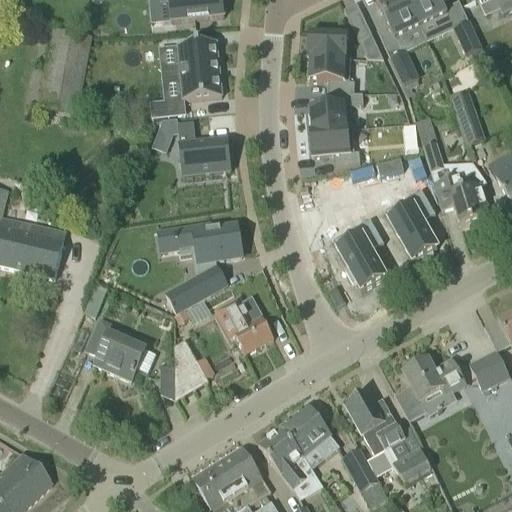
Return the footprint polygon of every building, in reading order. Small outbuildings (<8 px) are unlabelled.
[(160,0),(161,10),(170,9),(171,25),(224,22),(222,0),(160,0)] [(420,32),(404,0),(385,0),(374,5),(398,55),(410,49),(405,39),(420,32)] [(404,0),(420,32),(434,25),(439,36),(451,30),(437,0),(404,0)] [(502,20),(511,15),(511,0),(471,0),(476,8),(492,0),(502,20)] [(365,13),(352,20),(363,43),(376,37),(365,13)] [(481,55),(468,28),(453,35),(466,62),(481,55)] [(53,33),(37,114),(77,122),(82,93),(94,96),(102,55),(90,53),(92,41),(53,33)] [(309,39),(308,64),(309,64),(309,63),(345,64),(345,63),(346,41),(309,39)] [(216,47),(177,51),(183,106),(221,103),(216,47)] [(418,85),(405,57),(389,65),(402,92),(418,85)] [(309,64),(308,87),(328,87),(327,100),(353,100),(354,88),(349,88),(350,64),(345,63),(345,64),(309,63),(309,64)] [(450,105),(467,151),(484,145),(467,99),(450,105)] [(328,113),(309,115),(311,138),(311,139),(352,135),(350,112),(363,110),(362,100),(353,100),(327,100),(328,113)] [(152,123),(175,121),(174,107),(150,110),(152,123)] [(416,127),(431,176),(444,172),(430,123),(416,127)] [(193,128),(177,130),(182,182),(230,177),(227,145),(195,148),(193,128)] [(311,138),(310,138),(312,162),(332,160),(334,176),(359,170),(358,158),(354,158),(352,135),(311,139),(311,138)] [(495,182),(511,212),(511,162),(510,159),(489,171),(495,182)] [(464,194),(460,181),(434,189),(442,216),(453,212),(459,231),(490,222),(480,190),(464,194)] [(0,194),(0,272),(54,285),(65,239),(0,224),(7,196),(0,194)] [(435,220),(421,196),(384,217),(413,267),(417,265),(419,268),(434,260),(432,256),(436,254),(421,228),(435,220)] [(383,249),(369,225),(333,246),(347,272),(344,274),(352,289),(356,287),(361,297),(385,283),(370,257),(383,249)] [(216,228),(174,235),(178,263),(195,260),(197,270),(241,262),(235,231),(217,234),(216,228)] [(120,235),(108,272),(120,275),(116,288),(128,292),(140,255),(143,245),(131,241),(132,239),(120,235)] [(200,281),(165,300),(175,319),(211,300),(200,281)] [(96,290),(84,319),(95,324),(107,295),(96,290)] [(234,342),(244,360),(273,345),(262,325),(252,330),(239,305),(216,317),(230,343),(234,342)] [(511,351),(511,317),(497,326),(511,352),(511,351)] [(185,318),(174,323),(179,331),(189,325),(185,318)] [(94,371),(130,387),(145,354),(125,345),(128,338),(100,325),(86,357),(98,362),(94,371)] [(174,353),(174,406),(208,387),(184,347),(174,353)] [(496,357),(469,371),(482,397),(509,383),(496,357)] [(446,400),(465,389),(452,365),(433,376),(427,365),(403,379),(410,392),(395,401),(394,400),(393,400),(409,428),(426,418),(419,406),(442,394),(446,400)] [(348,409),(345,411),(375,463),(368,467),(376,482),(377,482),(394,472),(390,465),(410,454),(382,406),(375,410),(368,398),(357,405),(356,403),(347,408),(348,409)] [(307,412),(281,433),(309,471),(311,475),(339,452),(319,428),(307,412)] [(309,471),(281,433),(258,452),(294,497),(309,487),(305,480),(311,475),(309,471)] [(431,477),(423,461),(425,460),(418,449),(410,454),(390,465),(394,472),(395,472),(407,492),(416,486),(431,477)] [(270,509),(266,502),(271,499),(243,454),(185,490),(193,503),(200,511),(274,511),(272,508),(270,509)] [(341,465),(369,511),(374,511),(388,504),(376,482),(368,467),(361,455),(341,465)] [(0,511),(27,511),(51,491),(21,460),(0,479),(0,511)]
